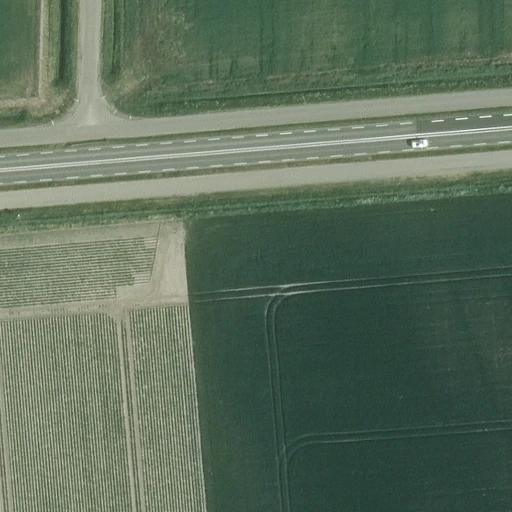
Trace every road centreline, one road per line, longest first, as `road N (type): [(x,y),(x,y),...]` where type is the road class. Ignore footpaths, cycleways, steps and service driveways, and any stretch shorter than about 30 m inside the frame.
road 1 (primary): [(0,173),(511,130)]
road 2 (unclassified): [(0,203),(511,161)]
road 3 (unclassified): [(89,130),(511,98)]
road 4 (unclassified): [(89,130),(91,0)]
